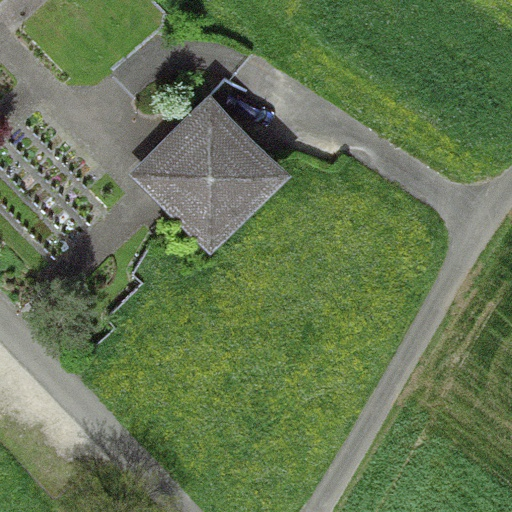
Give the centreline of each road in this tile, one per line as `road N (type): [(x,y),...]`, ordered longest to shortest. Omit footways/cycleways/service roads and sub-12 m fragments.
road 1 (unclassified): [(325,511),(475,239),(511,193)]
road 2 (unclassified): [(0,331),(187,511)]
